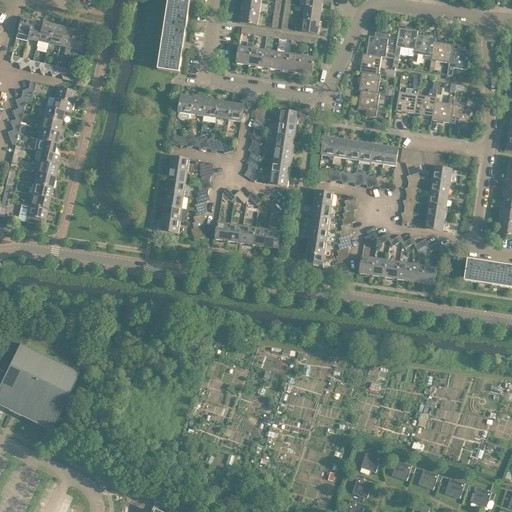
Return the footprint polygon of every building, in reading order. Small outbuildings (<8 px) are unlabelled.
[(186,24),(187,18),(189,0),(167,0),(165,21),(186,24)] [(242,0),(241,9),(259,12),(260,0),(242,0)] [(304,0),(304,6),(321,9),(322,0),(304,0)] [(302,19),(319,21),(321,9),(304,6),(302,19)] [(241,9),(239,22),(257,25),(259,12),(241,9)] [(19,16),(15,36),(14,38),(25,40),(26,38),(30,19),(19,16)] [(26,38),(36,41),(41,21),(30,19),(26,38)] [(300,31),(317,34),(319,21),(302,19),(300,31)] [(46,48),(47,43),(52,24),(41,21),(36,41),(35,46),(46,48)] [(179,72),(180,66),(186,24),(165,21),(157,69),(179,72)] [(58,46),(62,26),(52,24),(47,43),(46,48),(46,49),(50,50),(52,44),(58,46)] [(67,54),(68,48),(73,29),(62,26),(58,46),(64,47),(63,53),(67,54)] [(399,27),(394,54),(394,58),(392,66),(397,67),(399,54),(413,56),(414,49),(417,34),(417,30),(399,27)] [(73,29),(68,48),(79,51),(84,32),(73,29)] [(370,35),(367,54),(381,56),(394,58),(394,54),(394,53),(386,52),(389,32),(375,30),(374,36),(370,35)] [(435,37),(417,34),(414,49),(413,56),(412,61),(417,61),(418,53),(431,55),(432,55),(434,40),(434,41),(435,37)] [(431,55),(429,67),(435,68),(436,60),(450,62),(451,55),(452,48),(452,43),(434,41),(434,40),(432,55),(431,55)] [(238,45),(235,63),(248,65),(251,47),(252,43),(247,43),(246,46),(238,45)] [(248,65),(261,67),(263,49),(251,47),(248,65)] [(450,62),(448,74),(452,74),(454,66),(467,68),(470,51),(452,48),(451,55),(450,62)] [(16,62),(20,61),(21,58),(16,57),(17,50),(11,49),(10,55),(9,60),(16,62)] [(261,67),(273,69),(276,51),(263,49),(261,67)] [(273,69),(286,70),(288,53),(276,51),(273,69)] [(286,70),(298,72),(301,55),(288,53),(286,70)] [(361,72),(379,75),(393,77),(394,70),(384,68),(384,71),(379,70),(381,56),(367,54),(362,53),(359,71),(361,72)] [(301,55),(298,72),(311,74),(314,57),(301,55)] [(18,68),(26,65),(31,63),(32,60),(21,58),(20,61),(16,62),(18,68)] [(29,71),(37,68),(42,66),(42,63),(32,60),(31,63),(26,65),(29,71)] [(39,73),(48,70),(52,68),(53,65),(42,63),(42,66),(37,68),(39,73)] [(50,75),(59,72),(63,71),(64,68),(53,65),(52,68),(48,70),(50,75)] [(61,78),(72,81),(74,70),(64,68),(63,71),(59,72),(61,78)] [(361,72),(358,90),(360,90),(379,93),(385,94),(386,89),(383,88),(384,86),(378,85),(379,75),(361,72)] [(421,75),(414,74),(412,85),(414,85),(419,86),(421,75)] [(396,110),(414,113),(417,94),(419,86),(414,85),(412,93),(399,91),(396,110)] [(52,97),(72,102),(75,91),(55,86),(52,97)] [(21,90),(20,97),(21,101),(24,102),(29,103),(31,92),(28,91),(27,88),(21,90)] [(414,113),(432,115),(434,101),(435,101),(437,89),(431,89),(431,88),(427,95),(417,94),(414,113)] [(377,106),(379,93),(360,90),(357,108),(365,109),(365,115),(367,115),(369,116),(371,116),(373,116),(375,116),(376,111),(384,112),(385,108),(377,106)] [(180,94),(178,112),(177,117),(178,119),(187,120),(190,118),(190,114),(193,96),(180,94)] [(432,115),(431,119),(450,122),(453,104),(454,96),(449,95),(448,103),(435,101),(434,101),(432,115)] [(190,114),(199,115),(203,116),(205,98),(193,96),(190,114)] [(14,99),(17,108),(18,112),(21,112),(24,102),(21,101),(20,97),(14,99)] [(43,106),(70,113),(72,102),(52,97),(50,107),(43,106)] [(203,116),(209,117),(215,118),(218,100),(205,98),(203,116)] [(453,104),(450,122),(468,125),(472,99),(467,98),(466,106),(453,104)] [(215,118),(219,118),(228,120),(230,102),(218,100),(215,118)] [(243,104),(232,103),(230,102),(228,120),(240,122),(243,104)] [(256,108),(252,113),(255,114),(263,120),(269,110),(259,103),(256,108)] [(40,117),(60,122),(63,112),(69,113),(70,113),(43,106),(40,117)] [(11,110),(14,119),(15,122),(18,123),(21,112),(18,112),(17,108),(11,110)] [(280,110),(278,123),(296,125),(298,113),(280,110)] [(265,121),(263,120),(255,114),(254,120),(251,125),(253,127),(261,132),(264,127),(262,126),(265,121)] [(38,128),(58,132),(60,122),(40,117),(38,128)] [(8,121),(11,130),(13,133),(16,134),(18,123),(15,122),(14,119),(8,121)] [(278,123),(276,135),(294,138),(296,125),(278,123)] [(262,140),(260,138),(263,134),(261,132),(253,127),(252,133),(249,138),(251,139),(259,144),(262,140)] [(35,138),(55,143),(58,132),(38,128),(35,138)] [(10,144),(13,144),(16,134),(13,133),(11,130),(6,131),(10,144)] [(185,144),(182,136),(181,132),(176,134),(175,132),(169,134),(173,145),(179,144),(180,146),(185,144)] [(197,146),(194,138),(193,132),(188,134),(182,136),(185,144),(186,147),(192,146),(197,146)] [(268,146),(274,147),(292,150),(294,138),(276,135),(275,141),(269,140),(268,146)] [(207,140),(206,136),(201,138),(200,136),(194,138),(197,146),(198,149),(204,147),(210,148),(207,140)] [(336,138),(324,136),(321,154),(328,156),(330,159),(333,160),(333,156),(336,138)] [(33,149),(59,155),(59,154),(53,153),(55,143),(35,138),(33,149)] [(213,140),(213,138),(207,140),(210,148),(211,151),(216,149),(222,150),(219,141),(218,139),(213,140)] [(336,138),(333,156),(346,158),(348,140),(336,138)] [(225,139),(219,141),(222,150),(223,153),(229,151),(235,153),(231,140),(226,142),(225,139)] [(260,152),(258,151),(261,146),(259,144),(251,139),(250,145),(247,150),(249,151),(257,157),(260,152)] [(346,158),(358,160),(361,142),(348,140),(346,158)] [(358,160),(370,162),(373,144),(361,142),(358,160)] [(370,162),(382,164),(385,146),(373,144),(370,162)] [(382,164),(395,166),(398,148),(385,146),(382,164)] [(274,147),(272,159),(290,162),(292,150),(274,147)] [(16,156),(23,158),(24,151),(12,148),(11,155),(16,156)] [(37,161),(57,166),(59,155),(33,149),(33,150),(35,150),(33,160),(37,161)] [(258,164),(256,163),(259,158),(257,157),(249,151),(248,157),(245,162),(247,164),(255,169),(258,164)] [(422,165),(428,166),(430,153),(424,152),(422,165)] [(428,166),(434,167),(436,154),(430,153),(428,166)] [(169,169),(187,172),(188,159),(171,156),(169,169)] [(272,159),(270,172),(288,174),(290,162),(272,159)] [(34,172),(54,177),(57,166),(37,161),(34,172)] [(409,175),(418,172),(421,171),(419,165),(417,164),(411,163),(405,162),(409,175)] [(199,167),(201,172),(198,173),(200,179),(210,175),(212,175),(210,169),(211,163),(199,167)] [(247,164),(246,170),(243,175),(253,181),(256,176),(254,175),(257,171),(255,169),(247,164)] [(319,169),(315,170),(318,182),(323,181),(329,179),(326,169),(325,167),(319,169)] [(432,179),(450,182),(452,170),(445,169),(440,168),(434,167),(432,179)] [(341,181),(338,171),(337,169),(332,170),(332,168),(326,169),(329,179),(329,182),(335,180),(341,181)] [(167,181),(185,184),(187,172),(169,169),(167,181)] [(351,173),(350,171),(344,172),(344,170),(338,171),(341,181),(342,183),(347,182),(353,183),(351,173)] [(32,183),(52,187),(54,177),(34,172),(32,183)] [(270,172),(268,184),(286,187),(288,174),(270,172)] [(356,172),(351,173),(353,183),(354,186),(360,184),(366,185),(363,175),(362,173),(357,174),(356,172)] [(406,176),(408,182),(407,187),(416,185),(419,184),(418,179),(420,178),(418,172),(409,175),(406,176)] [(363,175),(366,185),(366,187),(372,186),(378,187),(375,177),(375,175),(369,176),(369,174),(363,175)] [(198,179),(199,184),(197,185),(199,191),(208,188),(211,187),(209,181),(210,175),(200,179),(198,179)] [(384,188),(391,189),(387,176),(382,178),(381,176),(375,177),(378,187),(378,189),(384,188)] [(430,191),(448,194),(450,182),(432,179),(430,191)] [(165,194),(183,196),(185,184),(167,181),(165,194)] [(29,193),(49,198),(52,187),(32,183),(29,193)] [(405,200),(414,197),(417,196),(415,191),(418,190),(416,185),(407,187),(404,188),(406,194),(405,200)] [(195,198),(197,203),(206,200),(209,199),(207,194),(208,188),(199,191),(196,192),(197,197),(195,198)] [(230,201),(234,197),(226,188),(221,192),(230,201)] [(239,190),(234,194),(243,203),(245,201),(247,199),(239,190)] [(314,203),(331,206),(333,193),(315,190),(314,203)] [(260,201),(251,191),(247,196),(256,205),(260,201)] [(428,204),(446,206),(448,194),(430,191),(428,204)] [(27,204),(46,209),(49,198),(29,193),(27,204)] [(264,193),(259,198),(268,207),(273,203),(264,193)] [(163,206),(181,208),(183,196),(165,194),(163,206)] [(277,196),(272,200),(281,209),(285,204),(277,196)] [(344,200),(345,205),(355,202),(356,196),(344,200)] [(502,208),(511,209),(511,196),(504,196),(502,208)] [(414,197),(405,200),(402,201),(404,206),(403,212),(412,209),(415,208),(413,203),(416,203),(414,197)] [(193,210),(195,216),(204,213),(207,212),(205,206),(206,200),(197,203),(194,204),(195,209),(193,210)] [(343,206),(345,212),(354,209),(357,209),(355,202),(345,205),(343,206)] [(44,220),(46,209),(27,204),(20,203),(16,219),(38,225),(40,219),(44,220)] [(312,215),(329,218),(331,206),(314,203),(312,215)] [(426,216),(444,219),(446,206),(428,204),(426,216)] [(161,218),(179,221),(181,208),(163,206),(161,218)] [(500,220),(511,222),(511,209),(502,208),(500,220)] [(355,221),(353,215),(354,209),(345,212),(341,213),(343,218),(341,219),(343,224),(352,221),(355,221)] [(403,212),(401,213),(402,219),(401,225),(414,221),(412,216),(414,215),(412,209),(403,212)] [(205,224),(203,218),(204,213),(195,216),(192,217),(194,222),(191,222),(193,228),(202,225),(205,224)] [(310,227),(327,230),(329,218),(312,215),(310,227)] [(425,229),(442,231),(444,219),(426,216),(425,229)] [(159,231),(177,233),(179,221),(161,218),(159,231)] [(498,233),(511,235),(511,222),(500,220),(498,233)] [(352,221),(343,224),(340,225),(341,231),(339,231),(341,237),(350,234),(353,233),(351,228),(352,221)] [(217,222),(214,239),(227,241),(230,224),(217,222)] [(227,241),(239,243),(242,226),(230,224),(227,241)] [(202,225),(193,228),(190,229),(192,234),(193,240),(202,237),(206,236),(204,230),(202,225)] [(239,243),(252,245),(254,228),(242,226),(239,243)] [(308,240),(325,242),(327,230),(310,227),(308,240)] [(252,245),(264,247),(267,229),(254,228),(252,245)] [(267,229),(264,247),(277,249),(280,231),(267,229)] [(374,231),(363,237),(366,242),(377,236),(374,231)] [(386,233),(376,239),(379,244),(389,238),(386,233)] [(339,249),(348,246),(351,245),(349,240),(350,234),(341,237),(338,238),(339,242),(337,243),(339,249)] [(388,241),(391,246),(402,240),(399,234),(388,241)] [(412,236),(401,243),(404,248),(415,242),(412,236)] [(424,238),(414,244),(416,250),(427,243),(424,238)] [(306,252),(324,254),(325,242),(308,240),(306,252)] [(437,240),(426,246),(429,252),(440,246),(437,240)] [(347,252),(348,246),(339,249),(336,250),(338,255),(335,256),(337,261),(346,259),(349,258),(347,252)] [(304,264),(322,267),(324,254),(306,252),(304,264)] [(359,273),(371,275),(374,258),(361,256),(359,273)] [(371,275),(384,277),(387,260),(374,258),(371,275)] [(511,287),(511,265),(509,265),(467,259),(463,280),(511,288),(511,287)] [(384,277),(396,279),(399,261),(387,260),(384,277)] [(396,279),(409,281),(411,263),(399,261),(396,279)] [(409,281),(421,283),(424,265),(411,263),(409,281)] [(337,273),(350,269),(348,264),(336,268),(337,273)] [(424,265),(421,283),(434,285),(437,267),(424,265)] [(0,350),(0,369),(5,372),(19,344),(65,367),(73,351),(14,322),(0,350)] [(18,418),(19,416),(50,431),(78,373),(65,367),(19,344),(5,372),(0,381),(0,406),(6,409),(5,411),(18,418)] [(360,467),(375,472),(378,463),(382,465),(384,459),(380,458),(380,457),(365,452),(360,467)] [(396,461),(391,475),(406,480),(409,472),(413,473),(415,467),(411,466),(396,461)] [(418,484),(432,489),(435,481),(439,482),(441,476),(437,475),(423,470),(418,484)] [(352,493),(366,498),(371,483),(363,480),(364,476),(358,474),(357,478),(352,493)] [(444,493),(459,498),(462,490),(466,491),(468,485),(464,484),(464,483),(449,479),(444,493)] [(471,502),(486,507),(488,498),(492,500),(494,494),(490,493),(490,492),(476,487),(471,502)] [(345,511),(361,511),(363,509),(354,506),(355,502),(350,500),(348,504),(345,511)] [(178,511),(156,501),(150,511),(178,511)] [(420,511),(428,511),(431,505),(423,503),(420,511)]
